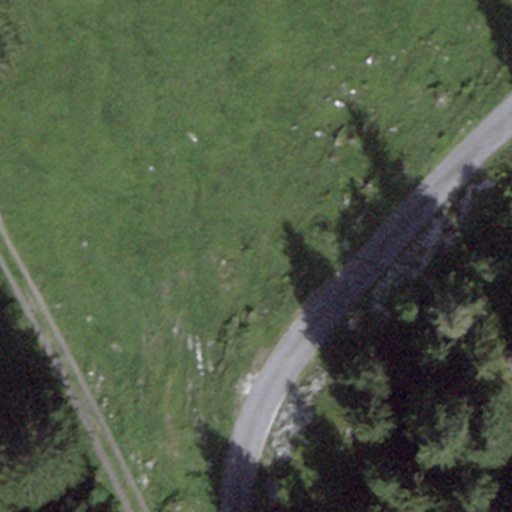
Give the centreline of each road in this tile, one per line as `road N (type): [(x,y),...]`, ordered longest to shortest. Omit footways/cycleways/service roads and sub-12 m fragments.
road 1 (track): [(511,116),(313,319),(249,428),(236,511)]
road 2 (track): [(0,241),(136,511)]
